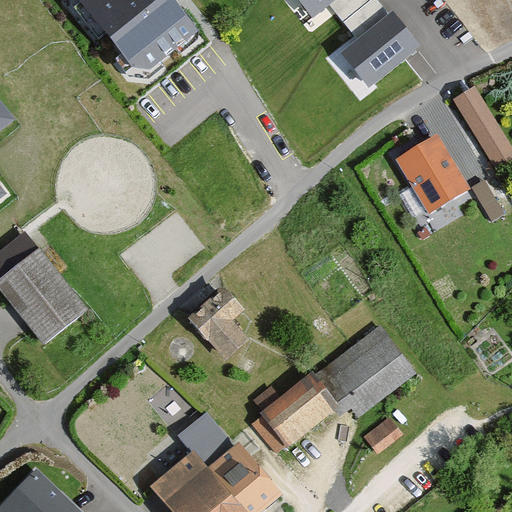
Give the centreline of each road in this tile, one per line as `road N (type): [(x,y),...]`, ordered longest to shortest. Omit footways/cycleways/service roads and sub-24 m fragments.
road 1 (residential): [(39,420),(364,132),(511,45)]
road 2 (residential): [(135,511),(39,420)]
